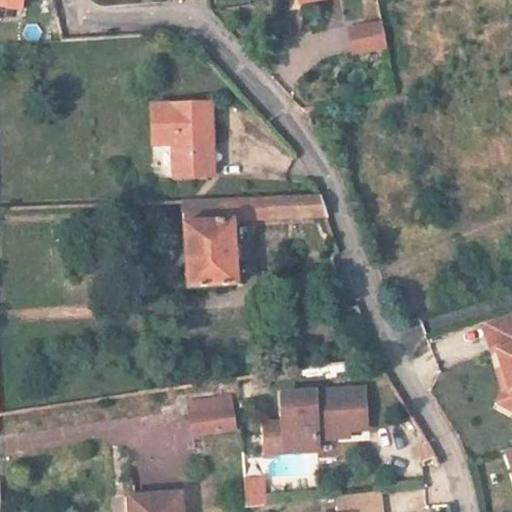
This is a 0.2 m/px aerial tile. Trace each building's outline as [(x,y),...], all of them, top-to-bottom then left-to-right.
[(25,0),(0,0),(0,16),(23,20),(25,0)] [(351,7),(350,0),(339,0),(316,2),(316,9),(351,7)] [(383,23),(384,48),(394,48),(393,22),(383,23)] [(384,48),(383,23),(358,24),(359,48),(384,48)] [(170,134),(171,168),(209,167),(207,93),(149,93),(150,134),(170,134)] [(240,213),(325,210),(319,193),(188,196),(191,276),(242,273),(240,213)] [(511,314),(487,322),(495,352),(500,351),(505,369),(511,392),(503,406),(511,411),(511,314)] [(503,406),(511,392),(505,369),(499,370),(504,391),(497,402),(503,406)] [(353,430),(353,434),(372,433),(368,392),(285,400),(288,429),(290,458),(323,455),(322,443),(342,441),(341,430),(353,430)] [(140,483),(172,482),(172,463),(189,463),(187,415),(104,418),(105,443),(139,442),(140,483)] [(193,443),(237,436),(234,416),(191,422),(193,443)] [(290,458),(288,429),(268,431),(271,459),(290,458)] [(354,440),(353,434),(353,430),(341,430),(342,441),(354,440)] [(265,476),(243,477),(245,507),(266,505),(265,476)] [(0,511),(12,511),(9,479),(0,479),(0,511)] [(388,511),(386,491),(342,497),(343,511),(388,511)] [(132,506),(132,511),(179,511),(179,502),(132,506)]
